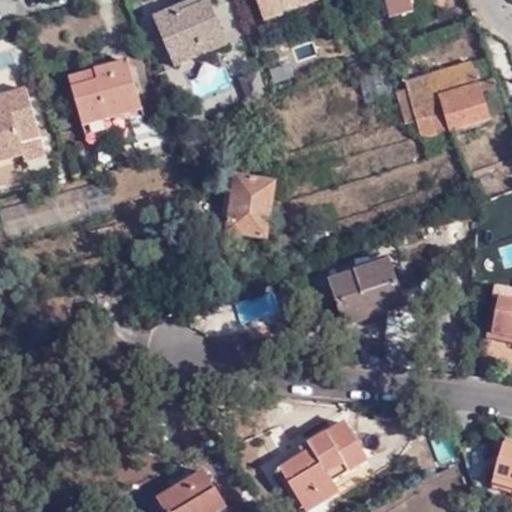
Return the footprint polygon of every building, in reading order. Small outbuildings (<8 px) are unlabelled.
[(209,0),(199,0),(176,10),(181,20),(213,7),(209,0)] [(256,0),(264,20),(289,11),(284,0),(256,0)] [(386,0),(389,15),(410,12),(408,0),(386,0)] [(153,19),(172,66),(228,43),(213,7),(181,20),(176,10),(153,19)] [(73,88),(83,125),(142,109),(128,61),(95,70),(98,82),(73,88)] [(471,65),(403,84),(406,95),(396,97),(403,127),(415,123),(420,141),(488,122),(482,98),(496,94),(493,81),(478,86),(471,65)] [(70,77),(73,88),(98,82),(95,70),(70,77)] [(25,88),(0,96),(0,161),(23,154),(25,160),(46,153),(25,88)] [(164,123),(139,125),(140,143),(166,140),(164,123)] [(277,185),(234,178),(227,225),(246,227),(245,235),(268,238),(277,185)] [(446,219),(457,247),(471,242),(461,214),(446,219)] [(226,232),(245,235),(246,227),(227,225),(226,232)] [(403,302),(390,260),(328,281),(345,328),(387,314),(384,308),(403,302)] [(281,316),(278,292),(228,298),(231,323),(281,316)] [(511,300),(497,298),(491,335),(511,339),(511,300)] [(280,469),(299,505),(312,496),(317,507),(340,494),(332,482),(368,461),(344,422),(305,444),(310,451),(280,469)] [(460,439),(468,471),(469,473),(494,471),(488,437),(460,439)] [(511,447),(504,445),(491,485),(511,490),(511,447)] [(208,472),(162,500),(169,511),(219,511),(228,506),(208,472)] [(312,496),(299,505),(302,511),(308,511),(317,507),(312,496)]
